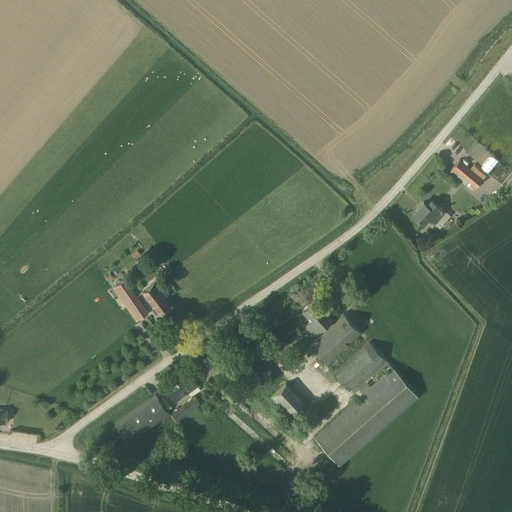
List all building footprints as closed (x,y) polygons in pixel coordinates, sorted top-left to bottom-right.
[(459,159),(451,168),(450,171),(455,175),(457,172),(476,187),(483,179),(459,159)] [(413,214),(423,224),(429,217),(435,223),(445,212),(431,200),(427,205),(424,202),(413,214)] [(154,283),(143,292),(154,306),(153,307),(153,309),(156,313),(158,314),(159,312),(160,314),(172,305),(154,283)] [(134,297),(126,286),(116,293),(125,304),(134,297)] [(137,295),(134,297),(125,304),(136,321),(148,312),(137,295)] [(302,310),(311,320),(305,326),(313,336),(332,319),(314,299),(302,310)] [(344,313),(310,343),(327,363),(361,332),(344,313)] [(335,371),(358,399),(394,367),(369,341),(335,371)] [(394,367),(358,399),(316,436),(340,464),(418,396),(394,367)] [(165,386),(176,401),(186,394),(199,385),(187,369),(165,386)] [(287,382),(277,390),(270,397),(269,397),(286,418),(305,402),(287,382)] [(195,397),(172,413),(178,421),(200,404),(195,397)] [(138,428),(150,420),(139,405),(115,422),(124,436),(137,426),(138,428)]
